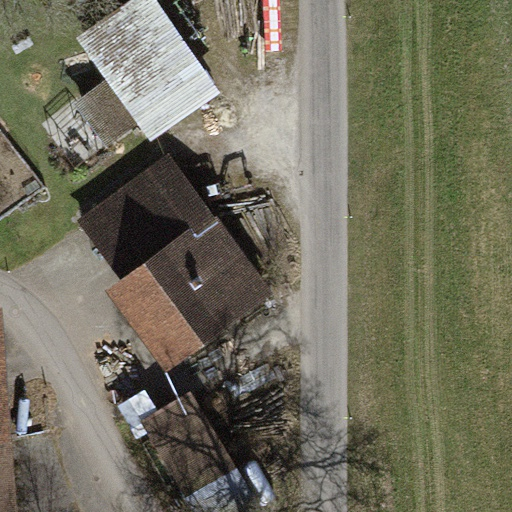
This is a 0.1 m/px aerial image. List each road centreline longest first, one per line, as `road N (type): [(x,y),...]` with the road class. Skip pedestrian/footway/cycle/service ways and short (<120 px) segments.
road 1 (unclassified): [(323,511),(321,0)]
road 2 (residential): [(0,293),(40,335),(141,511)]
